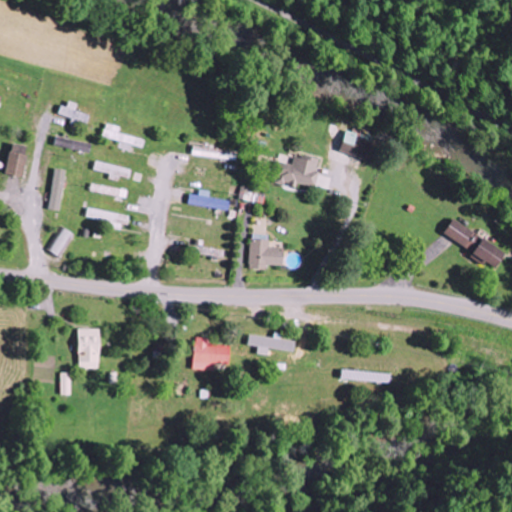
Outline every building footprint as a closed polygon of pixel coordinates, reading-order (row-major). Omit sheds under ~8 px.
[(120,142),(118,148),(130,151),(131,146),(142,148),(144,141),(118,134),(120,128),(105,124),(102,138),(120,142)] [(345,133),(339,152),(371,163),(378,143),(345,133)] [(20,179),(28,148),(11,144),(3,174),(20,179)] [(315,188),(319,171),(316,171),(319,159),(295,154),(292,164),(279,161),(274,183),(295,188),(296,184),(315,188)] [(130,169),(93,163),(91,174),(128,180),(130,169)] [(58,212),(65,171),(54,169),(47,210),(58,212)] [(207,198),(208,192),(198,190),(197,196),(188,194),(186,204),(226,212),(228,202),(207,198)] [(126,227),(128,217),(86,208),(84,218),(126,227)] [(442,236),(485,264),(487,262),(496,268),(505,254),(452,220),(442,236)] [(248,270),(266,271),(266,266),(282,267),(282,248),(268,248),(268,240),(249,240),(248,270)] [(99,330),(78,330),(78,369),(100,369),(99,330)] [(268,350),(293,353),(295,342),(279,340),(280,338),(249,334),(248,342),(257,343),(256,355),(267,356),(268,350)] [(213,372),(214,365),(229,365),(229,346),(208,345),(208,339),(194,338),(193,371),(213,372)] [(60,396),(71,396),(71,374),(61,373),(60,396)]
